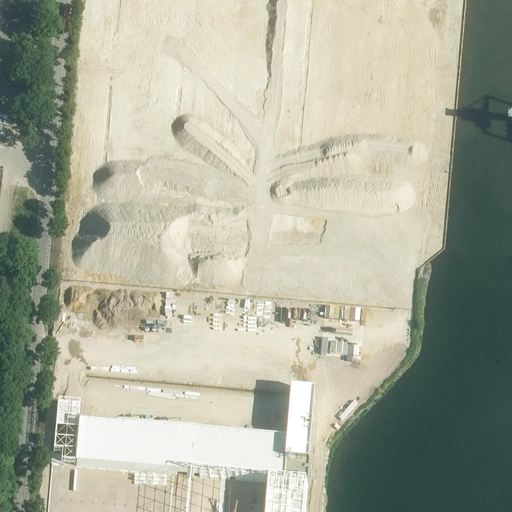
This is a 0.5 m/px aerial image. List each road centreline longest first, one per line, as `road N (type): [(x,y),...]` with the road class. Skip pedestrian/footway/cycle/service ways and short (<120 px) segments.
road 1 (unknown): [(280,0),(233,511)]
road 2 (unclassified): [(20,511),(65,0)]
road 3 (unknown): [(105,511),(149,10)]
